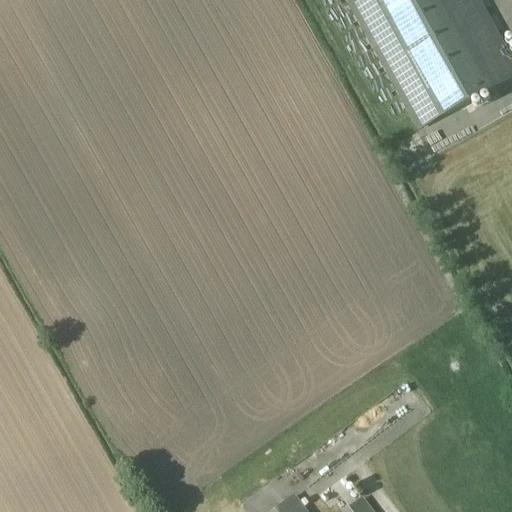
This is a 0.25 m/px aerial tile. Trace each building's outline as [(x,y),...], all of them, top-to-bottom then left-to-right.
[(511,79),(511,63),(477,0),(345,0),(417,131),(511,79)] [(511,0),(494,0),(500,12),(511,6),(511,0)] [(300,501),(340,464),(328,451),(288,488),(300,501)] [(305,511),(294,497),(274,511),(305,511)] [(345,511),(369,511),(361,500),(345,511)]
